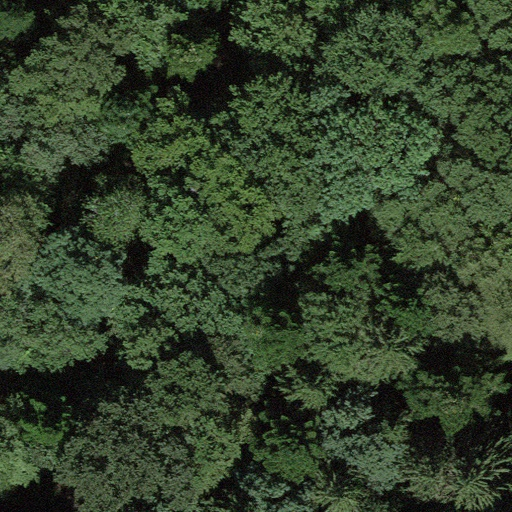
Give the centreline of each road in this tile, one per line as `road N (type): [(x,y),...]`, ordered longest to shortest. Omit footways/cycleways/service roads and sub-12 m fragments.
road 1 (track): [(247,0),(177,79),(113,226),(74,415),(76,511)]
road 2 (track): [(511,325),(75,506)]
